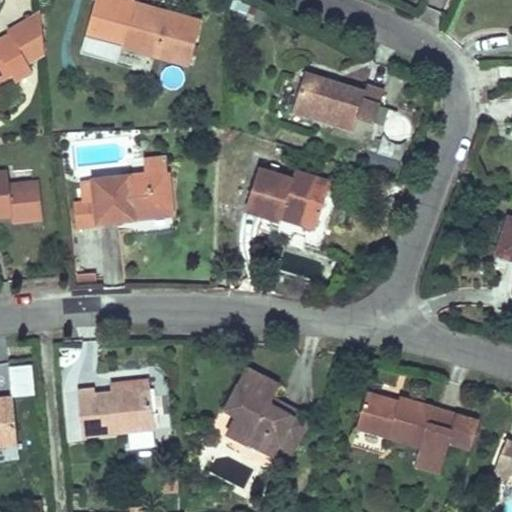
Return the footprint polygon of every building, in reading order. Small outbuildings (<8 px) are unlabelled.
[(189,65),(201,20),(175,13),(174,19),(148,11),(150,6),(133,1),(121,46),(189,65)] [(175,13),(150,6),(148,11),(174,19),(175,13)] [(44,54),(40,13),(38,13),(8,30),(9,33),(10,32),(27,62),(42,54),(44,54)] [(27,62),(10,32),(9,33),(0,37),(0,78),(10,73),(15,80),(32,70),(27,62)] [(373,122),(384,90),(366,85),(364,91),(304,72),(292,110),(354,129),(357,118),(373,122)] [(175,216),(171,172),(168,173),(166,156),(143,158),(145,172),(98,176),(92,180),(81,181),(83,201),(93,200),(95,223),(131,220),(131,216),(139,215),(139,219),(175,216)] [(317,224),(330,181),(294,170),(292,178),(258,167),(245,209),(279,220),(280,217),(282,213),(317,224)] [(43,217),(39,182),(9,185),(8,171),(0,171),(0,215),(11,214),(12,220),(43,217)] [(95,223),(93,200),(83,201),(74,202),(76,229),(96,227),(95,223)] [(315,229),(317,224),(282,213),(280,217),(315,229)] [(511,217),(508,217),(498,248),(511,252),(511,217)] [(511,252),(498,248),(496,254),(511,259),(511,252)] [(96,274),(77,274),(77,284),(96,284),(96,274)] [(278,408),(271,404),(269,399),(271,396),(277,384),(247,368),(226,408),(237,414),(227,432),(247,442),(248,440),(273,453),(278,444),(281,438),(296,445),(302,433),(288,426),(296,410),(281,402),(278,408)] [(119,391),(150,388),(149,381),(118,385),(119,391)] [(154,428),(150,388),(119,391),(95,394),(95,388),(77,390),(82,436),(154,428)] [(449,441),(457,414),(399,397),(398,401),(396,407),(391,405),(393,399),(367,392),(357,427),(420,445),(415,465),(440,472),(449,441)] [(0,445),(17,444),(13,396),(0,397),(0,445)] [(278,408),(281,402),(271,396),(269,399),(271,404),(278,408)] [(302,433),(310,418),(296,410),(288,426),(302,433)] [(470,447),(478,420),(457,414),(449,441),(470,447)] [(292,452),(296,445),(281,438),(278,444),(292,452)] [(511,441),(506,439),(493,472),(494,473),(492,478),(506,484),(511,470),(511,441)] [(40,511),(40,500),(27,501),(27,511),(40,511)]
